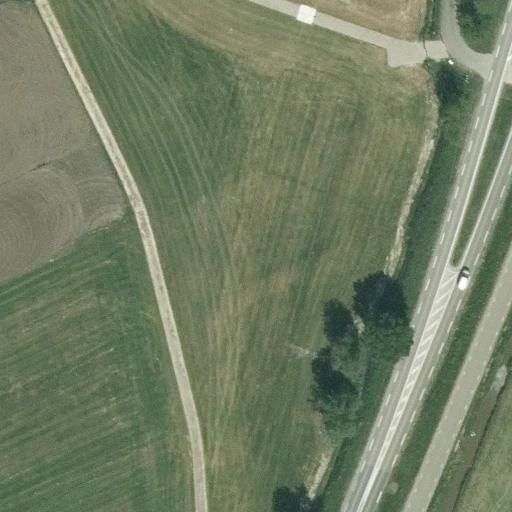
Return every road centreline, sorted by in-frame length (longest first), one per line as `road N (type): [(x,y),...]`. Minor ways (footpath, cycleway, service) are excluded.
road 1 (primary): [(511,25),(424,338)]
road 2 (unclassified): [(413,511),(511,273)]
road 3 (primary): [(424,338),(466,274),(511,151)]
road 4 (primary): [(357,511),(424,338)]
